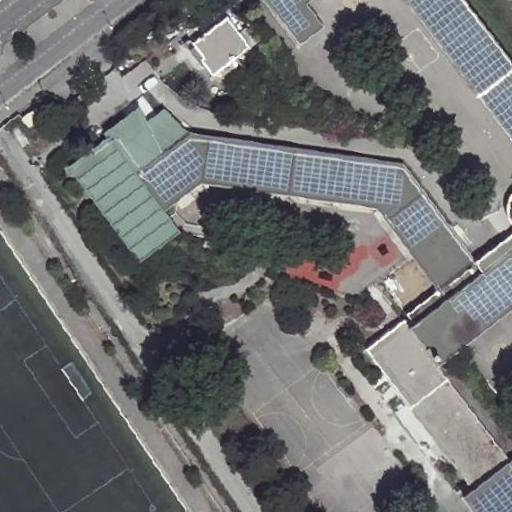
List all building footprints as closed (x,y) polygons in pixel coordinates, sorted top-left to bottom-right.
[(511,249),(414,324),(409,328),(438,366),(511,309),(511,63),(463,0),(266,0),(300,43),(323,25),(305,2),(308,0),(403,0),(511,141),(511,249)] [(253,42),(242,29),(231,12),(196,39),(208,54),(204,57),(216,71),(253,42)] [(250,21),(242,29),(253,42),(262,37),(250,21)] [(208,54),(196,39),(193,35),(187,40),(200,59),(204,57),(208,54)] [(36,104),(21,116),(29,126),(44,114),(36,104)] [(103,132),(107,137),(112,146),(146,121),(139,105),(103,132)] [(112,146),(107,137),(98,143),(67,166),(138,261),(178,231),(163,211),(200,182),(376,207),(414,257),(438,290),(475,261),(403,163),(189,133),(163,108),(146,121),(112,146)] [(17,124),(9,129),(23,147),(30,141),(17,124)] [(475,261),(438,290),(406,314),(408,316),(414,324),(511,249),(511,238),(506,238),(475,261)] [(414,324),(408,316),(365,348),(471,491),(511,462),(438,366),(409,328),(414,324)] [(511,511),(511,460),(511,462),(471,491),(464,497),(475,511),(511,511)]
